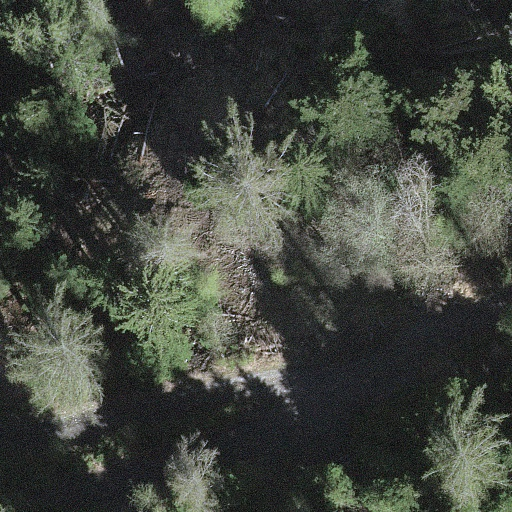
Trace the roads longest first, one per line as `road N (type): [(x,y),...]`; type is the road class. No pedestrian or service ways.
road 1 (track): [(511,306),(421,358),(316,393),(257,434),(128,492),(46,511)]
road 2 (track): [(0,432),(316,393)]
